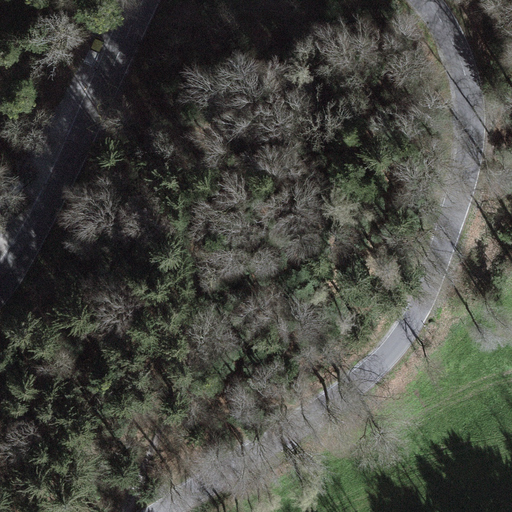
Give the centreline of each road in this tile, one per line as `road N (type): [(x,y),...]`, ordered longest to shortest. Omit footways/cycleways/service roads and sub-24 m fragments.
road 1 (tertiary): [(134,511),(357,352),(439,255),(476,121),(463,61),(428,0)]
road 2 (tertiary): [(0,288),(39,230),(141,0)]
